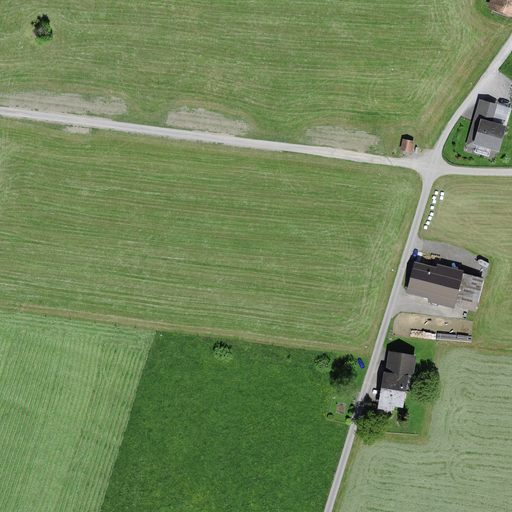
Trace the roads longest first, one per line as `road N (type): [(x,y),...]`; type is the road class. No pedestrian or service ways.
road 1 (track): [(436,166),(0,108)]
road 2 (track): [(331,511),(436,166)]
road 3 (track): [(436,166),(447,134),(511,42)]
